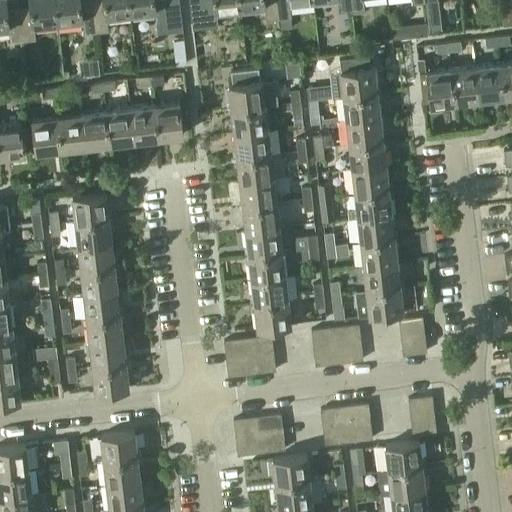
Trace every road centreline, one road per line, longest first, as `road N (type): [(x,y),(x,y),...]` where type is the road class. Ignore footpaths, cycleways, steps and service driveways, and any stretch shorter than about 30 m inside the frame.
road 1 (residential): [(198,400),(469,366)]
road 2 (residential): [(469,366),(473,338),(448,147)]
road 3 (residential): [(198,400),(172,181)]
road 4 (residential): [(0,425),(198,400)]
road 5 (residential): [(485,511),(469,366)]
